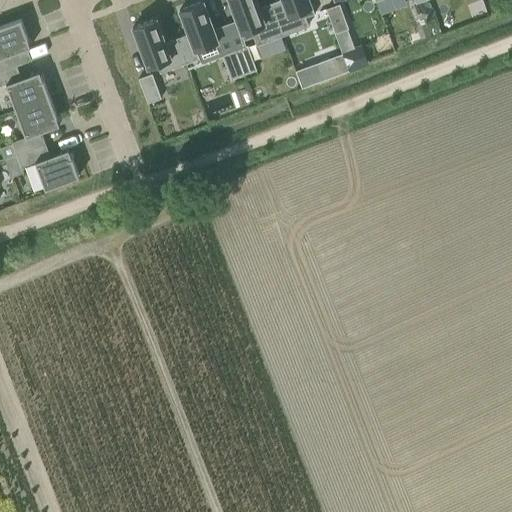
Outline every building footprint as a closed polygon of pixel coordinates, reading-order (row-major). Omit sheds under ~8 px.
[(256,0),(228,0),(229,1),(244,40),(244,39),(253,36),(256,45),(282,35),(270,3),(259,7),(256,0)] [(277,0),(270,3),(282,35),(308,26),(305,17),(315,13),(309,0),(277,0)] [(188,33),(177,37),(186,63),(199,58),(196,49),(197,49),(218,41),(203,1),(179,10),(184,22),(188,33)] [(339,4),(326,8),(335,33),(347,29),(348,28),(339,4)] [(156,18),(132,27),(147,67),(153,65),(157,63),(160,72),(186,63),(177,37),(165,42),(156,18)] [(20,19),(0,26),(0,71),(15,66),(22,63),(17,51),(30,46),(27,38),(27,37),(20,19)] [(347,29),(335,33),(342,53),(349,71),(349,72),(368,65),(361,46),(354,48),(347,29)] [(247,45),(234,50),(244,74),(256,69),(247,45)] [(234,50),(221,54),(231,79),(244,74),(234,50)] [(342,53),(315,63),(322,81),(349,71),(342,53)] [(16,110),(29,105),(50,97),(43,79),(42,79),(39,70),(6,83),(16,110)] [(152,73),(138,78),(147,103),(161,98),(152,73)] [(16,110),(26,136),(12,141),(16,154),(45,143),(41,131),(59,124),(56,115),(50,97),(29,105),(16,110)] [(12,144),(2,148),(7,160),(17,157),(12,144)] [(71,157),(68,148),(35,161),(46,188),(79,176),(72,157),(71,157)] [(17,157),(7,160),(11,173),(21,169),(17,157)] [(5,161),(0,162),(0,176),(9,173),(5,161)]
